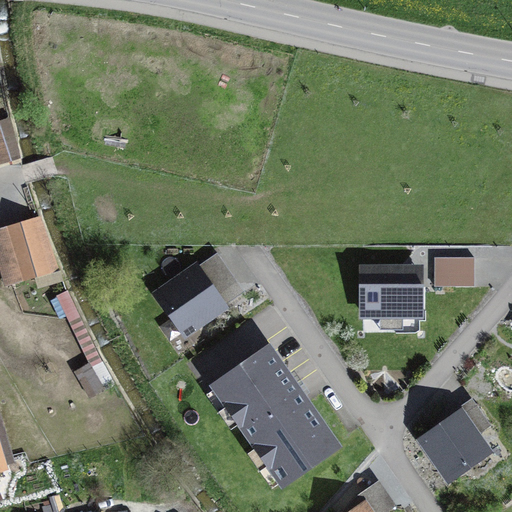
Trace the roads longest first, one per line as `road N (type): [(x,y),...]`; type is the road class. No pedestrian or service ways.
road 1 (primary): [(224,0),(511,60)]
road 2 (residential): [(258,256),(387,444)]
road 3 (residential): [(387,444),(511,293)]
